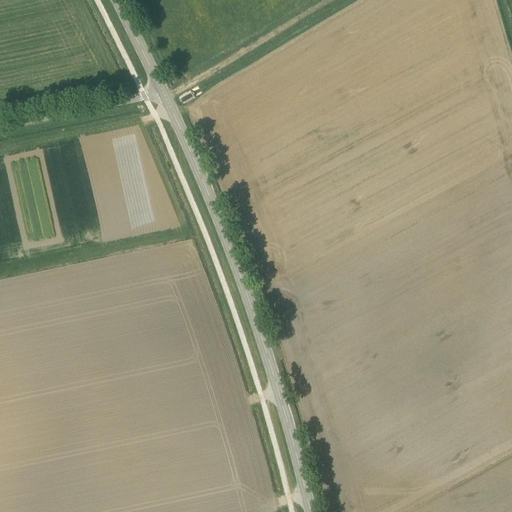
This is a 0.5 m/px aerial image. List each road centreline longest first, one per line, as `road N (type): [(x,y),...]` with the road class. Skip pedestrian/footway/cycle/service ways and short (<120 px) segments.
road 1 (secondary): [(310,511),(261,335),(162,91)]
road 2 (unclassified): [(0,127),(162,91)]
